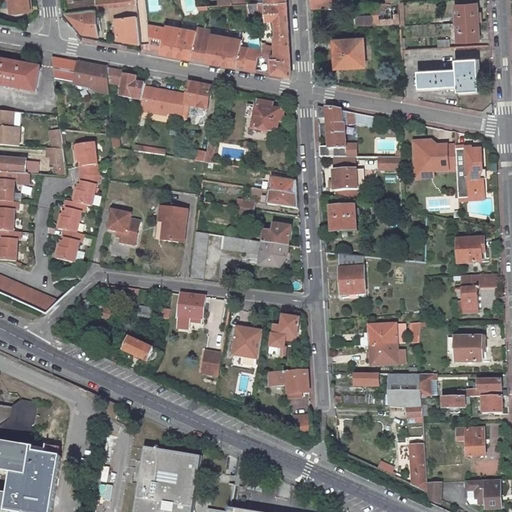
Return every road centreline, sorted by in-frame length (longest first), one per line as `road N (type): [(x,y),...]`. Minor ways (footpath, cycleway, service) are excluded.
road 1 (unclassified): [(34,345),(400,511)]
road 2 (residential): [(316,303),(99,276),(43,326),(34,345)]
road 3 (residential): [(302,91),(52,45)]
road 4 (residential): [(302,91),(316,303)]
road 5 (residential): [(505,128),(302,91)]
road 6 (residential): [(67,182),(43,208),(42,259),(30,278),(0,266)]
road 7 (residential): [(505,128),(501,0)]
